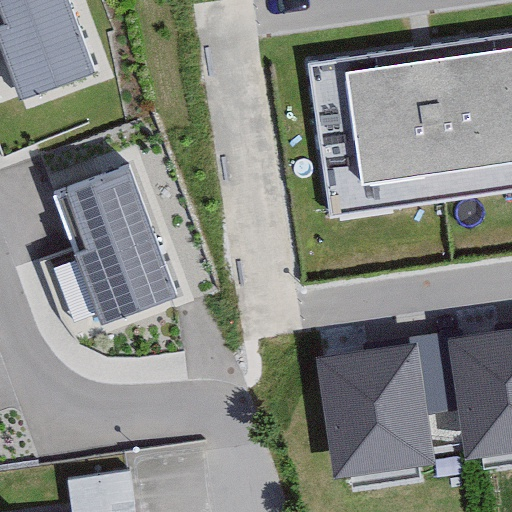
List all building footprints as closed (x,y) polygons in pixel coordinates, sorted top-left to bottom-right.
[(82,0),(0,0),(0,40),(22,98),(107,67),(82,0)] [(511,36),(310,61),(330,217),(511,194),(511,36)] [(133,151),(47,186),(107,330),(192,295),(133,151)] [(511,334),(451,344),(470,462),(511,454),(511,334)] [(422,347),(323,360),(339,481),(438,468),(422,347)]
